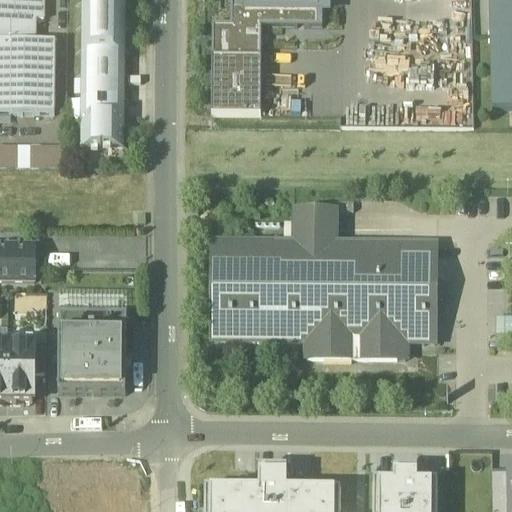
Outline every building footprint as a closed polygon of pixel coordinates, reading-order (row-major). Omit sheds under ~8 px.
[(43,0),(0,0),(0,46),(35,47),(35,25),(43,25),(43,0)] [(124,0),(82,0),(82,58),(124,58),(124,0)] [(230,0),(230,30),(230,32),(261,32),(322,33),(322,10),(318,10),(318,0),(230,0)] [(511,0),(487,0),(491,113),(511,112),(511,0)] [(230,32),(230,30),(212,30),(211,120),(260,120),(261,32),(230,32)] [(0,46),(0,119),(54,120),(55,48),(35,47),(0,46)] [(124,58),(82,58),(81,105),(124,105),(124,58)] [(124,121),(88,121),(88,128),(81,128),(81,152),(123,153),(124,121)] [(19,152),(8,152),(7,173),(19,173),(19,152)] [(30,152),(19,152),(19,173),(30,173),(30,152)] [(41,152),(30,152),(30,173),(41,174),(41,152)] [(52,152),(41,152),(41,174),(52,174),(52,152)] [(63,152),(52,152),(52,174),(63,174),(63,152)] [(315,217),(295,217),(295,216),(294,216),(294,217),(295,217),(295,248),(294,248),(294,249),(268,248),(267,247),(267,248),(241,248),(241,247),(239,247),(239,248),(214,248),(213,247),(212,247),(212,248),(213,248),(213,272),(212,272),(212,273),(213,273),(213,297),(212,297),(212,298),(213,298),(213,322),(212,322),(212,323),(213,323),(212,347),(211,348),(213,348),(213,347),(229,347),(229,348),(230,348),(230,347),(254,347),(255,348),(256,348),(256,347),(280,347),(280,348),(281,348),(281,347),(305,348),(305,349),(306,349),(306,348),(330,348),(330,349),(331,349),(331,348),(355,348),(356,349),(357,349),(357,348),(381,348),(381,349),(382,349),(382,348),(406,349),(407,349),(423,349),(423,350),(424,350),(424,349),(425,349),(425,348),(434,348),(434,349),(435,349),(435,348),(434,348),(435,281),(436,280),(435,280),(435,250),(436,250),(436,249),(435,249),(435,250),(411,250),(411,249),(410,249),(410,250),(386,249),(385,249),(361,249),(361,248),(360,248),(360,249),(336,249),(336,228),(335,228),(335,217),(336,217),(336,216),(335,216),(335,217),(316,217),(316,216),(314,216),(315,217)] [(35,254),(0,254),(0,287),(35,287),(35,254)] [(25,297),(25,315),(46,316),(47,298),(25,297)] [(57,401),(124,402),(125,318),(58,317),(57,401)] [(511,337),(511,320),(495,320),(494,338),(511,337)] [(355,348),(331,348),(331,349),(330,349),(330,348),(306,348),(306,349),(306,364),(406,365),(406,349),(382,348),(382,349),(381,349),(381,348),(357,348),(357,349),(356,349),(355,348)] [(8,351),(7,407),(33,407),(34,379),(34,351),(8,351)] [(46,352),(34,351),(34,379),(45,380),(46,352)] [(340,511),(341,494),(286,494),(286,474),(258,474),(258,494),(205,493),(204,511),(340,511)] [(372,511),(437,511),(437,485),(417,485),(417,475),(394,475),(394,484),(373,484),(372,511)]
